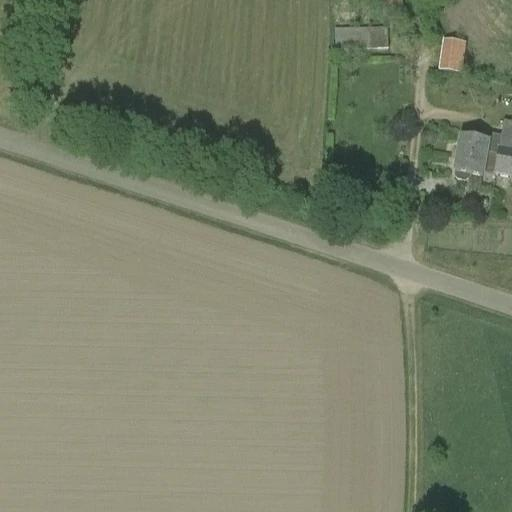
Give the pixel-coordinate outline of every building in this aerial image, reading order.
[(335,53),(387,52),(387,30),(335,31),(335,53)] [(440,72),(464,74),(467,43),(443,41),(440,72)] [(495,177),(499,177),(511,179),(511,125),(504,125),(501,138),(495,177)] [(486,145),(487,146),(482,176),(499,179),(499,177),(495,177),(501,138),(488,136),(486,145)] [(482,179),(482,176),(487,146),(486,145),(460,141),(455,174),(482,179)] [(370,188),(341,183),(337,207),(366,212),(370,188)]
